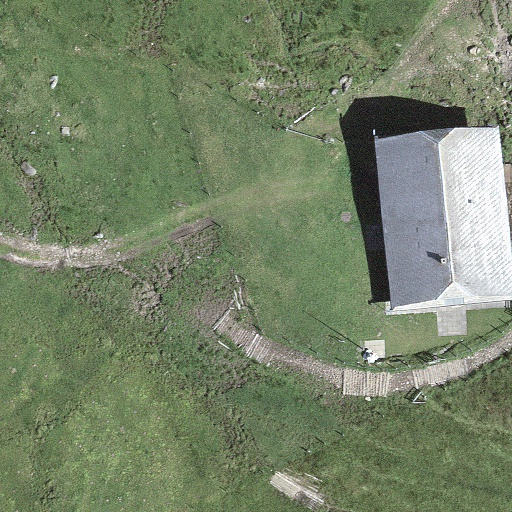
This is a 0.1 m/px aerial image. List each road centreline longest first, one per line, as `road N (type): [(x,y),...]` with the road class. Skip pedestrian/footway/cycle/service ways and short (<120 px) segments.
road 1 (track): [(0,249),(117,258),(259,348),(360,383),(421,391)]
road 2 (track): [(117,258),(272,176),(361,115),(456,0)]
